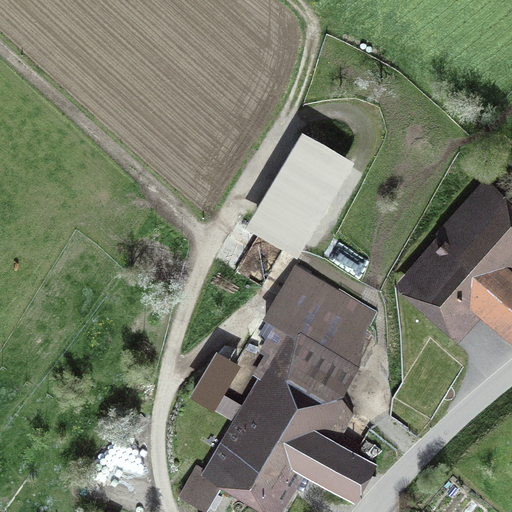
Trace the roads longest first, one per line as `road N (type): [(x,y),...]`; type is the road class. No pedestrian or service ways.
road 1 (track): [(215,249),(0,49)]
road 2 (tertiary): [(367,511),(511,373)]
road 3 (track): [(289,0),(321,40),(286,124)]
